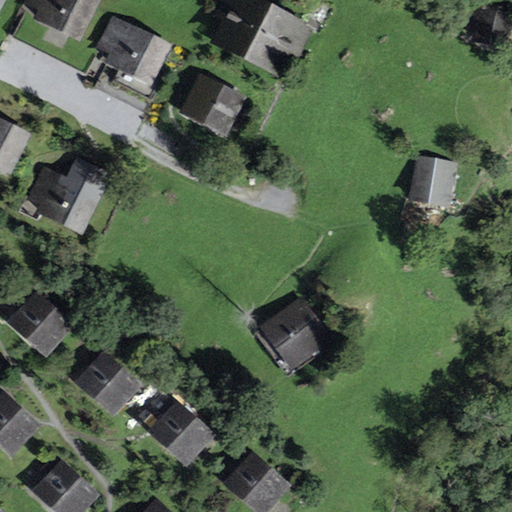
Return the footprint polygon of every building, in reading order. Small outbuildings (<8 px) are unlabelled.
[(32,0),(31,3),(44,9),(48,0),(32,0)] [(48,0),(44,9),(39,19),(78,38),(95,3),(88,0),(48,0)] [(216,37),(277,68),(297,28),(242,0),(239,0),(230,19),(226,17),(216,37)] [(226,17),(230,19),(239,0),(225,0),(219,13),(226,17)] [(483,17),(477,39),(502,45),(511,11),(477,2),(474,15),(483,17)] [(78,38),(39,19),(25,12),(13,37),(87,74),(100,49),(78,38)] [(106,47),(100,61),(106,64),(125,73),(126,71),(149,82),(167,47),(116,22),(104,46),(106,47)] [(297,28),(277,68),(216,37),(212,43),(279,77),(290,55),(296,58),(308,33),(297,28)] [(95,86),(146,111),(157,89),(125,73),(106,64),(95,86)] [(202,80),(185,112),(224,132),(241,100),(202,80)] [(0,123),(0,167),(9,172),(26,137),(0,123)] [(417,157),(409,197),(449,205),(457,165),(417,157)] [(58,178),(46,171),(33,198),(27,195),(19,211),(37,220),(41,213),(58,178)] [(41,213),(80,232),(97,197),(58,178),(41,213)] [(12,323),(47,354),(71,326),(36,295),(12,323)] [(265,327),(294,365),(311,352),(330,338),(302,300),(265,327)] [(265,327),(255,334),(288,377),(314,357),(311,352),(294,365),(265,327)] [(104,355),(98,350),(87,362),(93,368),(104,355)] [(90,393),(114,414),(139,387),(104,355),(93,368),(88,373),(99,384),(90,393)] [(90,393),(99,384),(88,373),(79,383),(90,393)] [(0,441),(13,454),(38,426),(3,395),(0,397),(0,441)] [(177,405),(171,399),(161,411),(167,416),(177,405)] [(163,442),(187,463),(212,436),(177,405),(167,416),(161,423),(172,432),(163,442)] [(163,442),(172,432),(161,423),(152,432),(163,442)] [(252,456),(227,484),(259,511),(265,511),(287,487),(252,456)] [(50,476),(61,464),(54,458),(43,470),(50,476)] [(37,491),(59,511),(81,511),(96,496),(61,464),(50,476),(37,491)] [(139,509),(143,511),(147,511),(156,503),(150,497),(139,509)] [(166,511),(156,503),(147,511),(166,511)]
